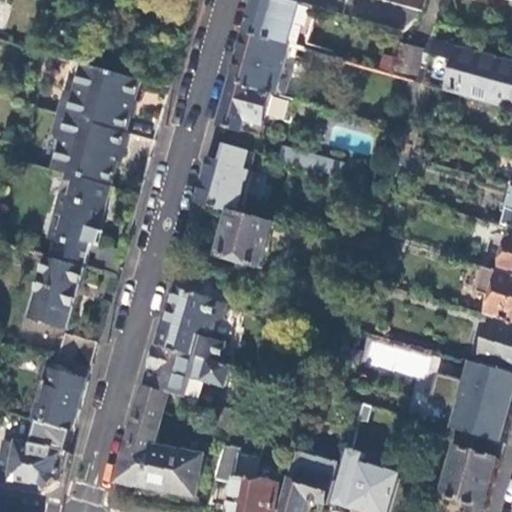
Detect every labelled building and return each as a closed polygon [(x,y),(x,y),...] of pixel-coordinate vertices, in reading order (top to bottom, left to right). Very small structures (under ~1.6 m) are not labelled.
[(292,47),(307,51),(319,9),(285,0),(257,0),(247,35),(292,47)] [(425,12),(381,0),(285,0),(319,9),(404,33),(425,15),(425,12)] [(292,47),(247,35),(234,83),(276,95),(279,95),(279,94),(285,96),(290,78),(284,77),(292,47)] [(511,63),(430,42),(428,51),(419,82),(421,83),(511,108),(511,63)] [(428,51),(402,43),(392,75),(411,80),(419,82),(428,51)] [(141,82),(83,66),(76,96),(66,93),(59,116),(54,135),(57,141),(62,142),(54,170),(67,173),(111,185),(112,185),(119,161),(116,161),(120,149),(122,150),(126,135),(131,118),(128,117),(132,106),(134,106),(141,82)] [(421,83),(419,82),(411,80),(406,98),(416,101),(421,83)] [(276,95),(234,83),(222,127),(244,134),(244,132),(263,137),(269,118),(291,124),(297,101),(276,95)] [(30,99),(33,86),(26,85),(23,97),(30,99)] [(405,141),(408,131),(398,129),(395,139),(405,141)] [(345,165),(284,148),(280,161),(285,163),(342,178),(345,165)] [(280,161),(259,155),(253,173),(280,181),(285,163),(280,161)] [(253,173),(212,161),(200,203),(233,212),(242,214),(253,173)] [(111,185),(67,173),(56,214),(62,216),(51,257),(85,267),(91,243),(99,245),(102,232),(96,231),(99,220),(102,221),(111,185)] [(387,205),(391,192),(381,189),(377,202),(387,205)] [(511,193),(503,225),(511,227),(511,193)] [(242,214),(233,212),(221,257),(263,269),(276,224),(242,214)] [(378,237),(348,228),(343,243),(370,250),(374,251),(378,237)] [(511,238),(503,272),(511,274),(511,238)] [(124,254),(99,245),(93,269),(118,276),(124,254)] [(383,253),(374,251),(370,250),(366,264),(379,268),(383,253)] [(48,256),(29,319),(70,331),(88,267),(85,267),(51,257),(48,256)] [(209,275),(182,267),(176,290),(230,305),(235,285),(208,277),(209,275)] [(511,274),(503,272),(487,267),(480,292),(496,296),(490,315),(494,316),(511,321),(511,274)] [(225,320),(230,305),(176,290),(159,347),(221,364),(226,344),(213,340),(217,324),(225,320)] [(511,321),(494,316),(481,364),(511,372),(511,321)] [(92,370),(99,344),(67,335),(59,361),(78,366),(92,370)] [(431,378),(436,353),(366,340),(362,364),(431,378)] [(221,364),(159,347),(149,386),(172,392),(187,396),(191,383),(194,372),(206,376),(205,381),(227,387),(232,367),(221,364)] [(481,364),(464,359),(462,366),(479,371),(481,364)] [(511,424),(511,372),(481,364),(479,371),(468,412),(485,417),(480,436),(507,444),(511,424)] [(74,432),(92,370),(78,366),(75,377),(50,370),(36,421),(37,422),(74,432)] [(199,385),(191,383),(187,396),(195,398),(199,385)] [(172,392),(149,386),(122,482),(200,496),(208,458),(158,448),(162,431),(169,433),(173,416),(167,414),(172,392)] [(231,430),(236,410),(221,406),(215,425),(231,430)] [(6,441),(0,474),(0,481),(15,484),(47,490),(60,483),(74,432),(37,422),(32,446),(17,443),(17,439),(8,437),(8,442),(6,441)] [(487,511),(495,487),(507,444),(480,436),(463,432),(444,498),(469,505),(466,511),(487,511)] [(244,449),(227,444),(217,479),(237,483),(231,511),(278,511),(281,485),(258,481),(262,458),(243,455),(244,449)] [(340,465),(298,453),(281,511),(305,511),(308,500),(318,502),(316,510),(315,510),(314,511),(334,511),(336,508),(329,505),(340,465)] [(393,511),(402,480),(383,474),(384,470),(363,464),(352,502),(370,507),(368,511),(393,511)] [(368,511),(370,507),(352,502),(350,509),(361,511),(368,511)]
